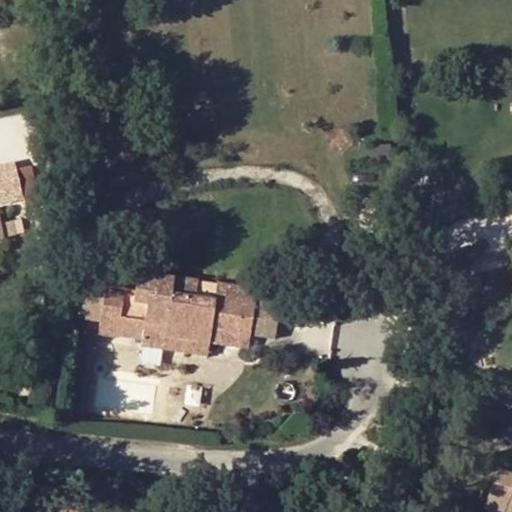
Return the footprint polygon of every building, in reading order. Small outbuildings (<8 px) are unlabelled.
[(33,163),(21,164),(24,193),(36,192),(33,163)] [(106,290),(105,294),(103,316),(146,322),(144,333),(143,346),(166,349),(168,338),(210,344),(212,329),(253,335),(254,331),(259,293),(217,287),(217,290),(195,288),(196,278),(159,274),(160,267),(140,265),(136,294),(106,290)] [(261,282),(219,275),(217,287),(259,293),(261,282)] [(78,321),(102,323),(103,316),(105,294),(81,291),(78,321)] [(288,297),(259,293),(254,331),(283,336),(288,297)] [(144,333),(146,322),(103,316),(102,323),(100,335),(122,338),(124,330),(144,333)] [(210,344),(252,350),(253,335),(212,329),(210,344)] [(82,330),(76,373),(87,375),(85,388),(90,389),(98,333),(82,330)] [(166,349),(209,353),(210,344),(168,338),(166,349)] [(76,373),(71,405),(87,408),(90,389),(85,388),(87,375),(76,373)] [(508,479),(490,471),(474,511),(511,511),(511,471),(511,472),(508,479)] [(35,511),(73,511),(74,500),(51,498),(37,497),(35,511)]
